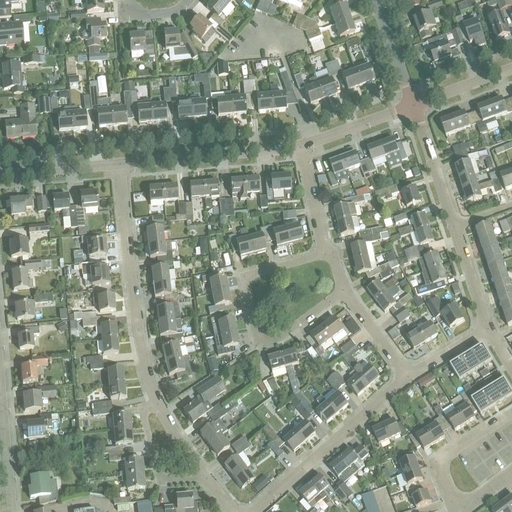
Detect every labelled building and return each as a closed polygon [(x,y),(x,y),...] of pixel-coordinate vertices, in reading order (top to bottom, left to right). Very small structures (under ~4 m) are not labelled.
[(25,4),(24,0),(0,0),(0,18),(10,18),(9,5),(25,4)] [(87,14),(103,13),(102,0),(80,0),(81,6),(86,6),(87,14)] [(214,0),(206,10),(214,16),(210,20),(218,27),(220,29),(224,24),(218,19),(229,5),(229,4),(232,0),(214,0)] [(261,14),(266,0),(259,0),(255,11),(261,14)] [(266,0),(261,14),(266,16),(272,19),(277,8),(271,6),(273,0),(266,0)] [(407,0),(409,3),(410,3),(412,10),(421,6),(419,0),(407,0)] [(466,0),(467,2),(469,10),(475,8),(472,0),(466,0)] [(497,0),(494,1),(487,4),(488,8),(498,5),(497,0)] [(503,0),(497,0),(498,5),(501,11),(507,9),(503,0)] [(511,4),(510,0),(503,0),(507,9),(511,7),(511,4)] [(430,12),(443,7),(441,1),(428,6),(430,12)] [(335,25),(350,20),(345,6),(330,11),(335,25)] [(431,37),(429,31),(437,28),(431,14),(415,20),(420,34),(422,40),(431,37)] [(458,27),(465,25),(460,14),(454,16),(458,27)] [(299,30),(305,19),(297,15),(292,27),(299,30)] [(497,40),(510,36),(503,15),(490,20),(497,40)] [(13,25),(0,26),(0,46),(23,45),(23,44),(21,25),(27,24),(29,24),(28,17),(13,18),(13,25)] [(201,42),(211,30),(199,19),(190,29),(194,33),(193,35),(201,42)] [(305,19),(299,30),(305,33),(318,29),(316,24),(305,19)] [(99,20),(85,21),(86,32),(85,33),(82,35),(83,40),(85,41),(87,41),(87,48),(99,47),(99,40),(105,40),(105,26),(100,27),(99,20)] [(355,33),(350,20),(335,25),(340,39),(355,33)] [(478,48),(486,45),(478,22),(464,27),(470,43),(475,42),(478,48)] [(214,32),(229,45),(233,40),(220,29),(218,27),(214,32)] [(321,37),(318,29),(305,33),(309,42),(321,37)] [(435,40),(428,43),(430,50),(435,64),(437,63),(437,65),(444,63),(443,61),(452,58),(452,57),(450,52),(449,49),(458,46),(458,48),(465,45),(460,31),(453,33),(456,41),(449,43),(446,36),(435,40)] [(191,61),(197,58),(185,34),(179,37),(180,38),(178,38),(178,33),(164,34),(165,51),(173,50),(174,57),(189,56),(191,61)] [(137,36),(129,37),(129,38),(130,54),(144,53),(144,57),(153,56),(152,41),(151,39),(143,40),(142,36),(137,36)] [(347,51),(360,46),(358,39),(345,44),(347,51)] [(488,46),(477,49),(480,60),(491,56),(488,46)] [(44,65),(44,57),(24,58),(24,65),(40,65),(44,65)] [(337,62),(331,64),(336,77),(342,75),(337,62)] [(11,96),(21,95),(19,64),(0,66),(0,68),(1,79),(3,79),(3,84),(4,90),(8,90),(11,89),(11,96)] [(227,64),(217,65),(218,77),(228,76),(227,64)] [(331,64),(325,66),(329,76),(330,79),(336,77),(331,64)] [(367,64),(354,68),(355,72),(361,87),(374,82),(368,67),(367,64)] [(286,94),(292,92),(284,69),(278,71),(279,75),(286,94)] [(361,87),(355,72),(342,77),(348,92),(361,87)] [(300,75),(293,77),(298,90),(304,88),(300,75)] [(329,76),(316,80),(323,101),(336,96),(331,81),(330,79),(329,76)] [(323,101),(316,80),(315,78),(309,80),(311,88),(305,91),(310,106),(323,101)] [(251,110),(249,82),(243,83),(244,99),(230,100),(232,116),(246,115),(245,110),(251,110)] [(272,112),(270,96),(257,97),(255,82),(253,82),(249,82),(251,110),(257,109),(258,113),(272,112)] [(134,83),(128,84),(131,107),(137,107),(136,102),(135,92),(134,83)] [(89,88),(88,88),(89,97),(96,96),(97,96),(96,84),(89,84),(89,88)] [(118,110),(111,111),(112,127),(126,125),(126,120),(125,114),(131,114),(131,109),(131,107),(128,84),(123,84),(124,93),(123,94),(124,108),(124,110),(118,110)] [(276,86),(269,87),(270,96),(272,112),(286,111),(284,95),(277,96),(276,86)] [(224,100),(210,102),(211,110),(217,109),(218,113),(218,117),(232,116),(230,100),(230,92),(223,93),(224,100)] [(295,93),(288,94),(290,102),(297,101),(295,93)] [(96,96),(89,97),(91,111),(97,110),(97,112),(98,128),(112,127),(111,111),(110,100),(98,101),(97,96),(96,96)] [(190,104),(192,120),(206,118),(204,102),(197,103),(197,98),(190,98),(190,104)] [(49,99),(37,100),(38,116),(50,115),(49,99)] [(502,100),(490,104),(496,119),(508,115),(508,114),(511,112),(511,106),(510,100),(503,103),(502,100)] [(137,108),(138,119),(138,124),(152,123),(150,107),(150,101),(143,101),(144,108),(137,108)] [(192,120),(190,104),(177,105),(178,121),(192,120)] [(479,112),(473,114),(477,125),(481,135),(488,132),(486,127),(497,123),(496,119),(490,104),(478,109),(479,112)] [(150,107),(152,123),(166,122),(164,106),(150,107)] [(6,123),(7,139),(36,136),(33,107),(20,108),(21,115),(22,115),(23,122),(6,123)] [(72,130),(70,108),(65,109),(66,115),(57,116),(57,119),(58,128),(59,132),(72,130)] [(70,108),(72,130),(87,129),(85,113),(78,114),(77,108),(70,108)] [(465,113),(453,118),(458,133),(471,128),(477,125),(473,114),(466,116),(465,113)] [(458,133),(453,118),(441,122),(446,137),(458,133)] [(394,140),(381,145),(386,158),(388,164),(400,160),(401,162),(407,160),(403,147),(397,149),(394,140)] [(371,159),(365,161),(370,173),(376,171),(373,163),(386,158),(381,145),(367,150),(371,159)] [(466,151),(466,150),(464,145),(453,149),(455,154),(466,151)] [(505,153),(504,147),(495,151),(497,156),(505,153)] [(466,151),(455,154),(457,160),(468,157),(466,151)] [(479,173),(475,161),(479,159),(480,159),(478,153),(468,157),(457,160),(459,166),(456,167),(460,179),(474,175),(479,173)] [(356,154),(343,159),(348,172),(361,167),(364,176),(370,173),(365,161),(360,163),(356,154)] [(333,173),(327,175),(332,187),(338,185),(337,183),(350,178),(348,172),(343,159),(330,163),(333,173)] [(418,169),(412,171),(415,178),(421,176),(418,169)] [(511,188),(511,172),(500,177),(505,191),(511,188)] [(492,183),(498,181),(495,173),(489,176),(492,183)] [(478,187),(474,175),(460,179),(464,192),(478,187)] [(271,179),(264,180),(266,197),(267,203),(273,203),(273,201),(284,200),(284,192),(291,192),(289,176),(270,178),(271,179)] [(258,179),(244,181),(246,201),(245,195),(259,194),(258,179)] [(393,180),(384,183),(386,189),(395,186),(393,180)] [(246,201),(244,181),(230,182),(232,199),(240,198),(240,202),(246,201)] [(492,183),(478,187),(464,192),(468,204),(482,199),(480,192),(488,189),(489,190),(490,189),(493,196),(496,194),(502,192),(498,181),(492,183)] [(217,183),(203,184),(205,199),(206,209),(212,208),(211,200),(219,200),(219,198),(217,183)] [(205,199),(203,184),(190,185),(191,200),(205,199)] [(416,189),(402,194),(402,193),(399,194),(396,186),(384,191),(375,194),(377,200),(386,198),(387,201),(392,199),(393,199),(397,198),(398,198),(400,202),(404,200),(407,208),(421,203),(416,189)] [(162,188),(164,203),(178,201),(176,187),(162,188)] [(164,203),(162,188),(149,189),(150,204),(164,203)] [(75,208),(77,229),(84,228),(84,221),(85,221),(84,211),(98,209),(96,194),(80,196),(82,207),(75,208)] [(347,207),(335,209),(338,223),(358,219),(359,219),(356,205),(365,203),(372,201),(370,195),(364,197),(351,199),(345,201),(347,207)] [(77,229),(75,208),(69,208),(68,196),(53,198),(54,212),(62,211),(62,219),(69,219),(70,229),(77,229)] [(45,198),(36,199),(37,214),(46,213),(45,198)] [(24,200),(10,202),(11,217),(25,216),(24,207),(31,207),(30,200),(24,201),(24,200)] [(227,218),(225,201),(219,202),(220,219),(227,218)] [(225,201),(227,218),(247,216),(247,212),(233,213),(232,201),(225,201)] [(481,204),(475,206),(476,211),(493,206),(491,202),(483,205),(481,204)] [(186,217),(185,205),(178,205),(179,216),(175,217),(176,223),(186,222),(186,217)] [(283,221),(296,220),(295,212),(282,213),(283,221)] [(391,242),(416,233),(429,229),(425,215),(411,220),(414,227),(399,232),(400,235),(390,239),(390,240),(391,242)] [(396,225),(408,221),(406,215),(394,219),(396,225)] [(358,219),(338,223),(341,238),(355,235),(359,234),(361,233),(358,219)] [(509,227),(506,222),(500,223),(503,235),(511,232),(509,227)] [(148,246),(164,244),(163,234),(169,233),(168,223),(164,224),(155,225),(155,231),(146,232),(148,246)] [(480,242),(495,237),(491,225),(476,230),(480,242)] [(297,226),(285,230),(289,245),(293,244),(293,245),(302,243),(297,226)] [(29,235),(49,233),(48,227),(28,228),(29,235)] [(271,227),(265,228),(270,244),(275,243),(277,249),(286,247),(285,246),(289,245),(285,230),(273,233),(271,227)] [(261,236),(249,239),(253,255),(257,254),(257,255),(266,253),(264,246),(270,244),(265,228),(259,230),(261,236)] [(382,228),(361,233),(359,234),(360,240),(368,238),(373,237),(380,235),(381,235),(388,234),(387,230),(383,231),(382,228)] [(416,233),(411,235),(415,249),(416,248),(420,247),(421,247),(434,243),(429,229),(416,233)] [(253,255),(249,239),(246,230),(239,231),(242,241),(237,243),(235,236),(228,238),(233,254),(239,252),(241,259),(249,257),(249,256),(253,255)] [(373,237),(368,238),(370,244),(372,244),(382,242),(390,240),(390,239),(388,234),(381,235),(380,235),(373,237)] [(89,258),(106,257),(105,242),(93,243),(92,237),(81,238),(81,244),(87,244),(89,258)] [(499,250),(495,237),(480,242),(484,254),(499,250)] [(207,239),(198,239),(199,247),(207,247),(207,239)] [(11,259),(28,257),(27,242),(10,243),(11,259)] [(164,244),(148,246),(149,259),(159,258),(160,264),(173,262),(172,261),(172,254),(171,253),(170,243),(164,244)] [(359,246),(352,248),(355,262),(369,259),(375,257),(374,252),(369,253),(367,245),(359,246)] [(407,258),(418,254),(416,248),(405,252),(407,258)] [(503,262),(499,250),(484,254),(488,267),(503,262)] [(429,272),(442,267),(437,253),(424,258),(429,272)] [(418,254),(407,258),(402,259),(404,265),(420,260),(418,254)] [(369,259),(355,262),(358,276),(366,274),(373,271),(371,264),(376,263),(375,257),(369,259)] [(378,269),(377,270),(380,275),(391,270),(400,266),(397,261),(390,264),(388,265),(378,269)] [(44,262),(40,262),(20,264),(21,273),(12,273),(14,292),(33,290),(32,281),(26,281),(26,271),(41,270),(41,273),(45,272),(44,262)] [(160,269),(151,271),(153,285),(169,283),(175,282),(174,273),(173,262),(160,264),(160,269)] [(507,274),(503,262),(488,267),(492,279),(507,274)] [(94,264),(81,265),(82,276),(82,279),(84,281),(91,280),(92,286),(108,285),(107,269),(94,270),(94,264)] [(427,287),(415,291),(418,297),(421,296),(424,295),(435,291),(446,288),(444,282),(447,281),(442,267),(429,272),(422,274),(427,287)] [(391,270),(380,275),(382,281),(393,276),(391,270)] [(507,274),(492,279),(496,291),(511,286),(507,274)] [(212,295),(227,292),(227,288),(228,288),(226,279),(219,280),(218,275),(202,278),(203,284),(210,283),(212,295)] [(376,303),(395,288),(399,285),(395,279),(383,288),(378,282),(367,291),(376,303)] [(405,281),(400,285),(404,291),(409,287),(405,281)] [(169,283),(153,285),(155,299),(163,298),(163,304),(178,302),(184,301),(184,296),(177,297),(176,292),(170,293),(169,283)] [(511,298),(511,290),(511,286),(496,291),(500,303),(511,298)] [(395,288),(376,303),(385,314),(396,305),(392,300),(399,295),(395,288)] [(227,292),(212,295),(214,308),(208,309),(209,315),(225,311),(224,306),(231,304),(229,295),(228,296),(227,292)] [(51,295),(33,297),(34,305),(52,303),(52,297),(51,295)] [(403,308),(403,307),(413,300),(409,295),(399,303),(403,308)] [(100,314),(115,312),(114,297),(93,299),(94,306),(99,305),(100,314)] [(421,298),(414,302),(418,309),(425,305),(421,298)] [(429,303),(426,305),(433,317),(436,321),(442,317),(450,329),(463,321),(455,307),(447,312),(438,298),(437,299),(429,303)] [(511,312),(511,298),(500,303),(504,315),(511,312)] [(164,309),(156,310),(158,324),(174,322),(180,321),(178,302),(163,304),(164,309)] [(17,321),(34,320),(32,305),(15,306),(17,321)] [(403,307),(403,308),(393,315),(393,316),(396,320),(407,312),(403,307)] [(411,317),(407,312),(396,320),(400,325),(411,317)] [(96,320),(96,319),(95,314),(81,315),(81,314),(73,315),(73,316),(68,316),(68,322),(82,321),(83,321),(96,320)] [(226,316),(210,320),(211,326),(214,338),(221,337),(236,334),(235,330),(236,329),(234,321),(228,322),(226,316)] [(96,320),(83,321),(83,329),(100,327),(102,341),(117,340),(116,325),(105,326),(104,318),(96,319),(96,320)] [(360,330),(353,320),(353,321),(350,318),(346,321),(348,324),(346,326),(353,335),(360,330)] [(334,319),(323,328),(332,341),(344,332),(334,319)] [(174,322),(158,324),(160,338),(160,339),(168,337),(169,342),(170,342),(183,339),(181,332),(180,321),(174,322)] [(422,324),(417,327),(417,328),(419,331),(426,343),(438,336),(431,324),(425,328),(424,328),(422,324)] [(57,328),(60,334),(67,331),(64,325),(57,328)] [(417,327),(404,334),(405,335),(407,338),(414,350),(426,343),(419,331),(417,328),(417,327)] [(321,349),(332,341),(323,328),(311,337),(317,344),(312,348),(319,358),(325,354),(321,349)] [(39,329),(33,329),(19,330),(19,337),(18,337),(19,351),(33,350),(31,336),(39,336),(39,329)] [(221,337),(214,338),(216,351),(218,357),(234,354),(233,348),(240,346),(238,338),(237,338),(236,334),(221,337)] [(169,342),(161,344),(162,349),(165,363),(187,358),(185,348),(184,346),(193,344),(191,338),(183,339),(170,342),(169,342)] [(118,354),(117,340),(102,341),(103,356),(118,354)] [(346,354),(356,347),(352,342),(343,349),(346,354)] [(356,347),(346,354),(342,358),(348,365),(353,361),(351,359),(360,352),(356,347)] [(493,362),(483,347),(472,354),(482,369),(493,362)] [(295,352),(282,356),(286,369),(294,397),(299,393),(300,392),(292,367),(299,365),(295,352)] [(482,369),(472,354),(461,360),(471,376),(482,369)] [(286,369),(282,356),(269,360),(272,373),(286,369)] [(192,377),(187,358),(165,363),(169,376),(178,374),(180,380),(192,377)] [(327,368),(319,358),(314,362),(321,372),(327,368)] [(36,367),(47,366),(46,359),(31,360),(31,367),(21,368),(22,384),(37,383),(36,367)] [(471,376),(461,360),(450,367),(460,382),(471,376)] [(355,372),(369,389),(380,379),(370,367),(364,372),(360,368),(355,372)] [(109,386),(124,385),(123,370),(108,371),(109,386)] [(369,389),(355,372),(350,377),(354,381),(348,386),(358,398),(369,389)] [(337,374),(332,378),(342,389),(346,384),(337,374)] [(198,401),(184,413),(192,425),(194,424),(206,414),(210,419),(222,410),(219,404),(212,410),(204,399),(213,393),(216,397),(225,391),(218,380),(217,378),(196,392),(199,397),(196,399),(198,401)] [(342,389),(332,378),(328,382),(337,393),(342,389)] [(425,378),(418,383),(421,389),(429,384),(425,378)] [(268,381),(263,383),(269,394),(272,392),(278,390),(274,379),(268,381)] [(511,397),(511,393),(504,381),(493,388),(503,403),(511,397)] [(262,384),(258,386),(263,394),(267,391),(262,384)] [(124,385),(109,386),(110,400),(125,399),(124,385)] [(40,400),(56,398),(55,388),(35,390),(36,395),(24,397),(25,412),(41,411),(40,400)] [(503,403),(493,388),(483,394),(492,410),(503,403)] [(299,393),(294,397),(297,400),(301,405),(306,401),(299,393)] [(465,402),(455,409),(466,426),(476,420),(473,416),(478,412),(468,395),(466,393),(461,396),(465,402)] [(327,404),(338,415),(349,406),(339,394),(327,404)] [(492,410),(483,394),(472,401),(481,417),(492,410)] [(317,413),(327,425),(338,415),(327,404),(322,397),(317,402),(322,408),(317,413)] [(292,404),(296,410),(301,405),(297,400),(292,404)] [(306,401),(301,405),(311,416),(315,412),(306,401)] [(107,410),(112,409),(111,403),(93,405),(94,411),(107,410)] [(212,426),(200,435),(208,446),(220,437),(227,432),(219,420),(226,415),(232,411),(228,405),(222,410),(210,419),(214,424),(212,426)] [(311,416),(301,405),(296,410),(307,422),(312,417),(311,416)] [(466,426),(455,409),(453,406),(443,413),(441,409),(436,412),(440,419),(447,431),(453,428),(455,432),(466,426)] [(107,410),(94,411),(92,412),(93,417),(93,418),(113,415),(112,409),(107,410)] [(114,432),(131,430),(130,415),(112,417),(114,432)] [(51,423),(57,422),(57,416),(38,417),(39,424),(26,425),(27,441),(45,439),(44,428),(51,427),(51,423)] [(447,431),(440,419),(435,422),(437,425),(426,432),(435,445),(445,439),(442,434),(447,431)] [(394,421),(384,426),(390,441),(401,436),(402,439),(405,437),(408,436),(402,423),(396,425),(394,421)] [(305,423),(295,432),(305,444),(316,435),(305,423)] [(273,442),(280,450),(284,445),(278,438),(268,426),(263,430),(273,442)] [(390,441),(384,426),(373,431),(375,436),(369,438),(374,452),(381,449),(380,446),(390,441)] [(131,430),(114,432),(115,447),(115,449),(101,450),(102,456),(108,455),(116,454),(123,454),(122,446),(132,445),(131,430)] [(295,432),(284,442),(294,453),(305,444),(295,432)] [(435,445),(426,432),(417,438),(415,435),(410,438),(417,450),(422,447),(425,451),(435,445)] [(229,448),(220,437),(208,446),(216,458),(229,448)] [(234,452),(247,442),(243,438),(231,447),(234,452)] [(251,447),(247,442),(234,452),(238,457),(251,447)] [(284,454),(280,450),(273,442),(268,447),(279,459),(284,454)] [(350,451),(340,460),(354,476),(360,472),(365,467),(363,464),(370,457),(361,447),(353,454),(350,451)] [(404,475),(419,470),(413,452),(394,459),(397,465),(400,464),(404,475)] [(116,454),(108,455),(109,463),(121,462),(121,460),(124,460),(124,454),(123,454),(116,454)] [(232,479),(245,469),(236,458),(224,467),(232,479)] [(354,476),(340,460),(330,469),(342,483),(344,485),(354,476)] [(121,478),(143,476),(141,461),(124,462),(125,474),(118,475),(119,478),(121,478)] [(245,469),(232,479),(241,490),(253,481),(245,469)] [(387,470),(382,472),(386,482),(391,480),(387,470)] [(419,470),(404,475),(408,486),(405,488),(407,493),(420,488),(418,483),(423,481),(419,470)] [(39,506),(57,501),(56,495),(55,496),(53,483),(48,484),(48,476),(31,478),(32,489),(29,490),(30,499),(38,498),(39,506)] [(144,491),(143,476),(121,478),(121,483),(126,483),(127,492),(144,491)] [(320,477),(310,486),(323,501),(327,497),(330,500),(335,495),(332,492),(333,491),(330,488),(320,477)] [(258,481),(252,487),(258,493),(264,488),(258,481)] [(338,487),(347,498),(349,500),(353,496),(349,491),(344,485),(342,483),(337,487),(338,487)] [(310,486),(299,495),(304,501),(308,506),(314,501),(318,505),(323,501),(310,486)] [(347,498),(338,487),(333,491),(332,492),(341,502),(342,502),(345,499),(347,498)] [(423,495),(420,488),(407,493),(409,499),(412,498),(417,510),(432,504),(427,493),(423,495)] [(363,502),(374,498),(372,493),(361,497),(363,502)] [(197,511),(197,504),(191,504),(191,497),(176,498),(177,508),(164,509),(164,511),(197,511)] [(511,511),(511,497),(502,505),(507,511),(511,511)] [(374,498),(363,502),(365,508),(376,504),(374,498)]
